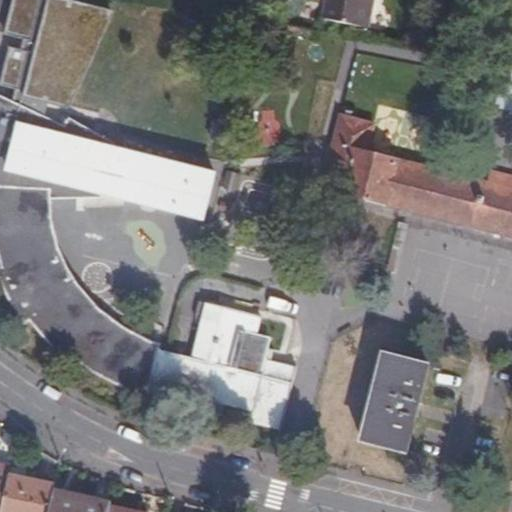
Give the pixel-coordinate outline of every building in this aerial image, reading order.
[(140,397),(145,381),(153,349),(143,346),(145,341),(136,338),(112,325),(84,301),(67,278),(53,252),(46,220),(46,200),(93,200),(95,193),(200,219),(211,175),(110,150),(111,144),(66,119),(60,127),(41,119),(44,103),(58,106),(101,14),(51,2),(50,5),(38,2),(38,0),(10,0),(1,36),(29,43),(25,55),(7,51),(0,79),(0,88),(13,92),(10,105),(0,100),(0,296),(1,299),(18,324),(23,322),(50,352),(55,349),(83,370),(115,387),(140,397)] [(322,0),(318,20),(361,30),(367,0),(322,0)] [(511,114),(511,16),(489,109),(511,114)] [(336,116),(329,145),(351,151),(347,164),(336,162),(328,191),(511,238),(511,175),(487,169),(484,180),(363,150),(369,125),(336,116)] [(351,151),(329,145),(317,189),(328,191),(336,162),(347,164),(351,151)] [(220,187),(232,190),(236,175),(224,172),(220,187)] [(153,349),(145,381),(250,407),(246,421),(274,428),(289,367),(262,360),(258,376),(225,368),(235,331),(252,335),(257,318),(195,303),(191,319),(198,321),(188,358),(153,349)] [(258,376),(262,360),(267,339),(252,335),(235,331),(225,368),(258,376)] [(153,343),(145,341),(143,346),(153,349),(153,343)] [(397,455),(419,366),(375,355),(352,444),(397,455)] [(9,463),(9,462),(0,459),(0,503),(6,475),(9,463)] [(16,477),(18,466),(18,465),(9,463),(6,475),(16,477)] [(16,477),(21,479),(24,467),(18,466),(16,477)] [(46,511),(49,498),(51,490),(52,486),(36,482),(21,479),(16,477),(6,475),(0,503),(0,511),(46,511)] [(106,508),(107,503),(81,497),(51,490),(49,498),(105,510),(106,508)] [(104,511),(105,510),(49,498),(46,511),(104,511)]
